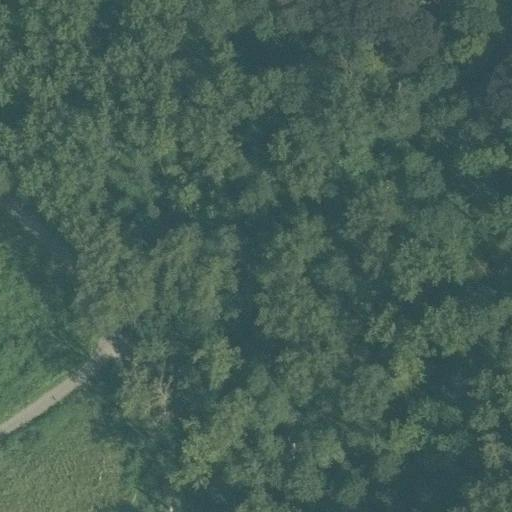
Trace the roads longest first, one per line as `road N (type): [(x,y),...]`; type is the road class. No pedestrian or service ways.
road 1 (unclassified): [(0,439),(112,351),(0,232)]
road 2 (track): [(228,511),(112,351)]
